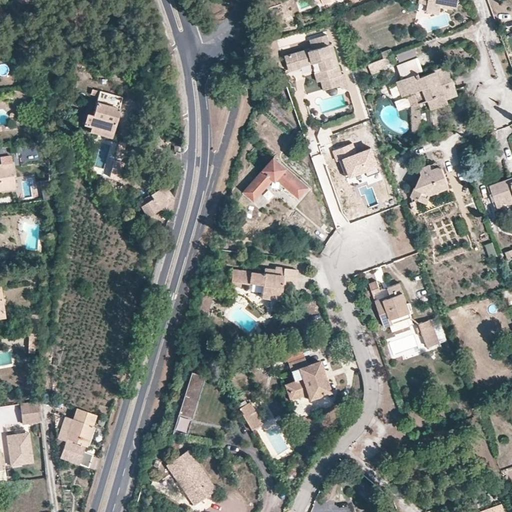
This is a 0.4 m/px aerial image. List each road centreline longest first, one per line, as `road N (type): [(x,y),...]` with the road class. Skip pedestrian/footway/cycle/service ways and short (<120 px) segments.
road 1 (secondary): [(110,511),(205,159),(195,46)]
road 2 (secondary): [(183,49),(193,115),(185,202),(95,511)]
road 3 (residential): [(296,511),(370,403),(371,381),(336,264),(351,244)]
road 4 (unknown): [(478,0),(500,154)]
